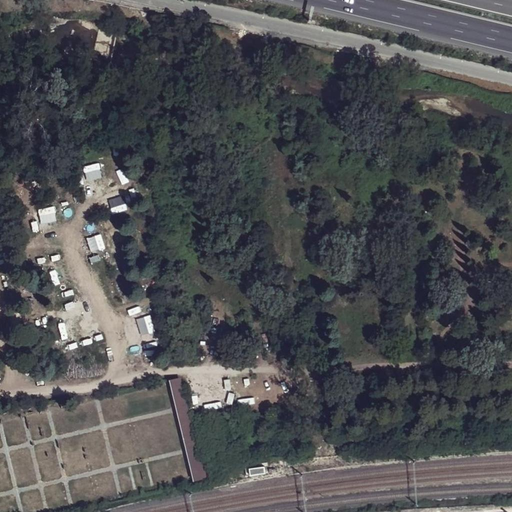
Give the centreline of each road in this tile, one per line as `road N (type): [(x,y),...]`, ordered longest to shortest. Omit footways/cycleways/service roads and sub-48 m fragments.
road 1 (track): [(0,396),(262,365),(305,373),(324,453)]
road 2 (residential): [(160,0),(511,77)]
road 3 (motorway): [(341,0),(511,40)]
